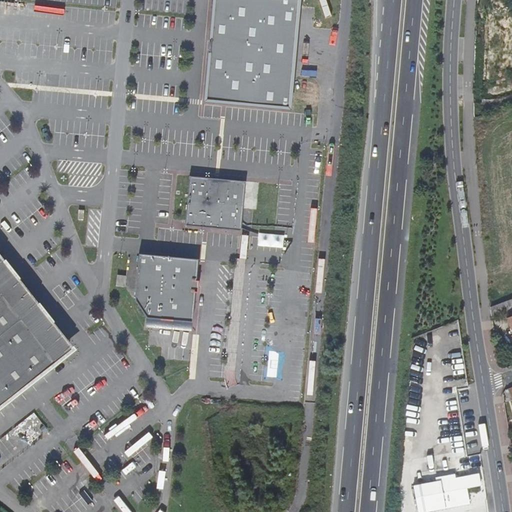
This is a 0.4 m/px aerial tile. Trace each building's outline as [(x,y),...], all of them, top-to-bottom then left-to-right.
[(211,0),(203,101),(287,111),(296,0),(211,0)] [(242,180),(189,177),(184,220),(238,227),(242,180)] [(198,261),(141,254),(135,297),(142,315),(192,322),(198,261)] [(73,350),(0,256),(0,289),(58,362),(73,350)] [(0,289),(0,407),(58,362),(0,289)] [(492,321),(511,312),(511,300),(490,309),(491,315),(492,321)] [(443,494),(481,487),(479,475),(442,482),(443,494)] [(443,494),(442,482),(427,485),(429,497),(443,494)]
